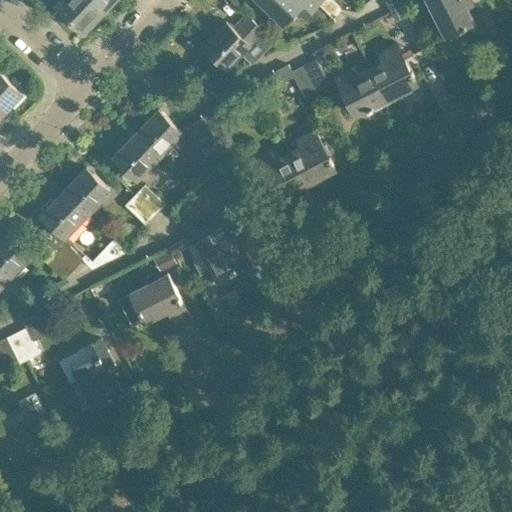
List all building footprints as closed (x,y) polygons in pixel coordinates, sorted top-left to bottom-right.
[(96,23),(107,11),(94,0),(51,0),(83,30),(93,20),(96,23)] [(115,2),(112,0),(94,0),(107,11),(115,2)] [(319,3),(334,18),(342,9),(332,0),(259,0),(283,23),(301,4),(310,13),(319,3)] [(385,0),(391,11),(395,19),(408,12),(401,0),(385,0)] [(466,6),(472,3),(471,0),(428,0),(446,34),(474,20),(466,6)] [(264,53),(267,51),(277,41),(257,22),(251,16),(241,27),(237,23),(233,27),(227,21),(204,44),(228,67),(244,50),(255,61),(257,60),(264,53)] [(384,60),(371,67),(386,99),(417,82),(414,75),(415,75),(412,69),(411,70),(405,58),(404,56),(397,44),(380,53),(384,60)] [(316,58),(304,65),(317,89),(329,83),(318,62),(330,56),(325,45),(313,51),(316,58)] [(289,64),(277,70),(282,81),(294,75),(304,95),(317,89),(304,65),(292,71),(289,64)] [(356,114),(386,99),(371,67),(357,74),(353,66),(336,75),(356,114)] [(0,69),(0,110),(3,114),(12,104),(15,107),(29,92),(13,77),(11,80),(0,69)] [(159,108),(136,132),(160,154),(182,131),(159,108)] [(235,146),(217,109),(205,116),(223,152),(235,146)] [(223,152),(205,116),(192,122),(212,163),(223,152)] [(302,146),(288,153),(304,184),(335,168),(332,161),(333,160),(330,155),(329,155),(315,129),(298,138),(302,146)] [(136,132),(115,155),(138,177),(160,154),(136,132)] [(274,200),(304,184),(288,153),(275,160),(271,152),(254,161),(274,200)] [(65,189),(89,212),(110,189),(87,166),(65,189)] [(144,184),(135,194),(155,214),(165,203),(144,184)] [(54,249),(74,269),(84,258),(63,238),(89,212),(65,189),(54,200),(51,198),(42,207),(44,210),(42,213),(55,225),(52,228),(51,227),(41,237),(54,249)] [(146,223),(155,214),(135,194),(125,204),(146,223)] [(197,236),(184,242),(201,274),(212,269),(216,276),(214,277),(216,280),(218,280),(217,277),(224,274),(227,279),(229,278),(228,277),(251,265),(237,237),(239,237),(249,231),(249,230),(248,230),(238,209),(238,208),(224,215),(224,216),(225,216),(229,223),(217,229),(199,239),(197,236)] [(121,247),(92,219),(71,241),(100,268),(121,247)] [(9,230),(0,239),(0,265),(11,275),(32,253),(9,230)] [(64,279),(74,269),(54,249),(44,259),(64,279)] [(171,252),(160,257),(166,268),(176,262),(171,252)] [(0,265),(0,286),(3,284),(8,289),(17,281),(11,275),(0,265)] [(168,308),(169,309),(177,327),(192,319),(169,273),(167,273),(168,274),(132,292),(132,291),(130,292),(134,299),(123,304),(122,304),(133,326),(134,325),(133,324),(144,319),(145,321),(146,320),(168,308)] [(40,352),(28,327),(7,337),(20,362),(40,352)] [(7,337),(0,340),(0,371),(20,362),(7,337)] [(93,404),(93,406),(122,391),(122,390),(121,390),(110,368),(116,365),(115,364),(114,364),(102,339),(103,339),(102,338),(91,344),(61,359),(67,372),(76,368),(94,404),(93,404)] [(27,418),(1,432),(15,461),(39,449),(41,454),(56,447),(39,412),(44,410),(35,392),(18,401),(21,406),(27,418)]
